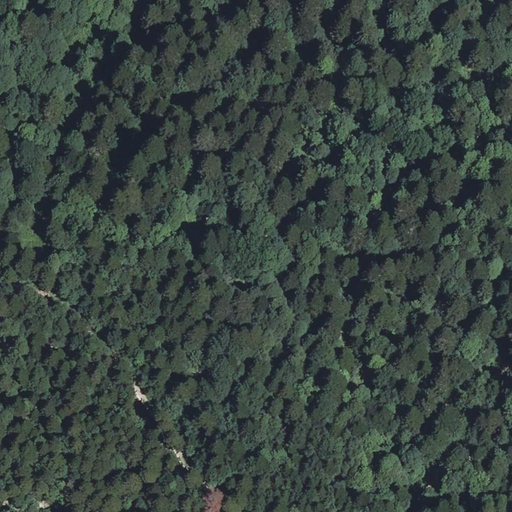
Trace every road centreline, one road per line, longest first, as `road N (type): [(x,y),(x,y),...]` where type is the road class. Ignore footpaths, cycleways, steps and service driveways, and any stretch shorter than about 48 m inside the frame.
road 1 (track): [(239,511),(176,453),(72,308),(0,289)]
road 2 (track): [(511,364),(416,511)]
